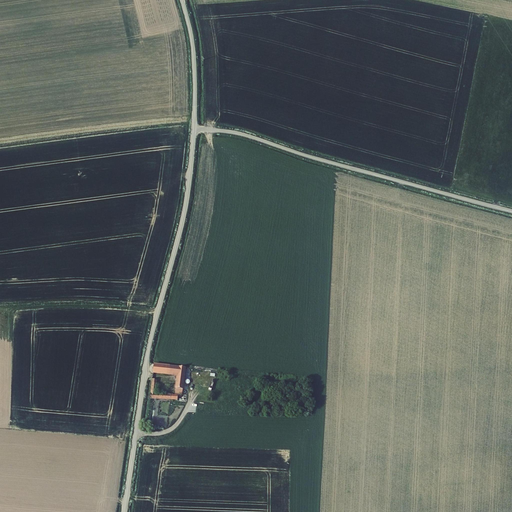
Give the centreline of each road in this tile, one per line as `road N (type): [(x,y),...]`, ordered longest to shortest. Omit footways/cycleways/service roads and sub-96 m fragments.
road 1 (unclassified): [(193,129),(185,208),(149,347),(124,511)]
road 2 (unclassified): [(193,129),(239,132),(511,211)]
road 3 (unclassified): [(182,0),(194,56),(193,129)]
